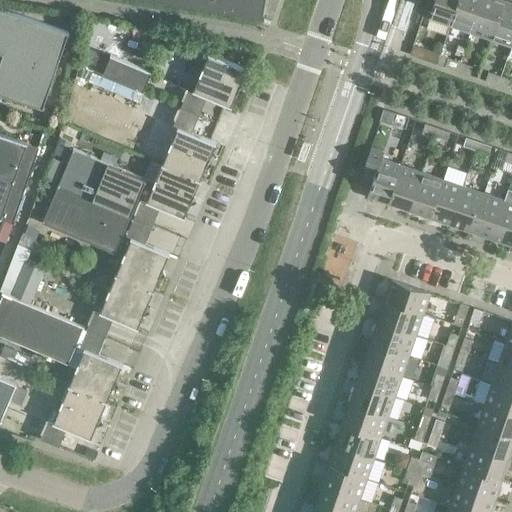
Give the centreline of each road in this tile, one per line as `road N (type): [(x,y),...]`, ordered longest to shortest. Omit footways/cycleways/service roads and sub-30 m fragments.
road 1 (residential): [(0,469),(85,498),(112,497),(141,481),(158,458),(328,0)]
road 2 (residential): [(284,511),(378,242),(393,236),(511,277)]
